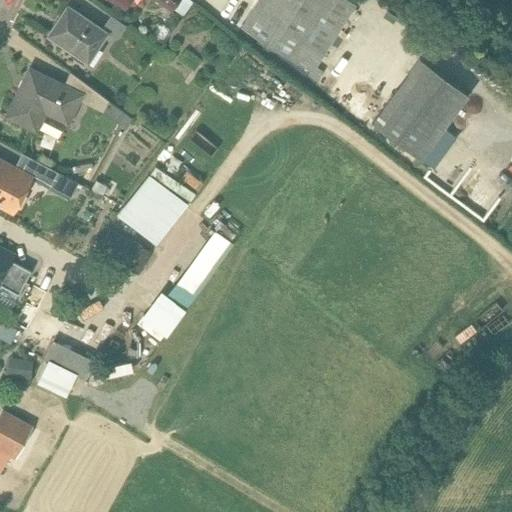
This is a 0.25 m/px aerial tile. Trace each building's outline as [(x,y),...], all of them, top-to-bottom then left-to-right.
[(177,0),(158,0),(171,9),(177,0)] [(355,3),(349,0),(257,0),(241,26),(311,71),(355,3)] [(101,28),(67,5),(47,35),(87,62),(107,32),(101,28)] [(126,25),(110,14),(101,28),(107,32),(117,38),(126,25)] [(186,49),(179,59),(193,69),(200,60),(186,49)] [(420,58),(372,122),(420,158),(468,93),(420,58)] [(63,85),(30,69),(8,114),(35,128),(36,125),(57,136),(65,120),(66,121),(77,98),(79,94),(63,85)] [(108,99),(70,71),(63,85),(79,94),(77,98),(102,111),(108,99)] [(130,115),(108,99),(102,111),(118,123),(113,132),(119,135),(130,115)] [(57,171),(22,152),(13,168),(29,176),(29,177),(49,187),(57,171)] [(13,168),(0,160),(0,201),(12,208),(29,177),(29,176),(13,168)] [(57,171),(49,187),(70,198),(78,182),(57,171)] [(149,171),(117,212),(156,242),(188,201),(149,171)] [(146,236),(115,220),(115,221),(102,241),(97,252),(129,268),(129,267),(141,246),(146,236)] [(185,308),(231,239),(211,226),(165,296),(185,308)] [(0,243),(0,283),(19,293),(31,270),(12,259),(16,252),(0,243)] [(141,246),(129,267),(141,274),(153,253),(141,246)] [(158,292),(138,322),(160,336),(180,307),(158,292)] [(0,334),(7,338),(13,327),(0,320),(0,334)] [(47,360),(36,381),(66,395),(76,374),(86,378),(95,359),(51,338),(42,358),(47,360)] [(9,356),(6,375),(30,378),(32,359),(9,356)] [(30,427),(2,411),(0,414),(0,446),(15,455),(30,427)]
